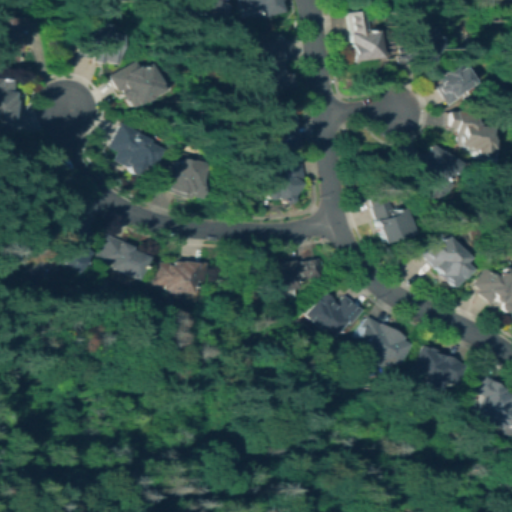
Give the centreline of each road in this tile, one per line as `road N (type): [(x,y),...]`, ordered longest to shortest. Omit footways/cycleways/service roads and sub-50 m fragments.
road 1 (residential): [(306,0),(344,245),(378,286),(511,358)]
road 2 (residential): [(336,221),(261,232),(141,218),(86,181),(67,153),(61,108)]
